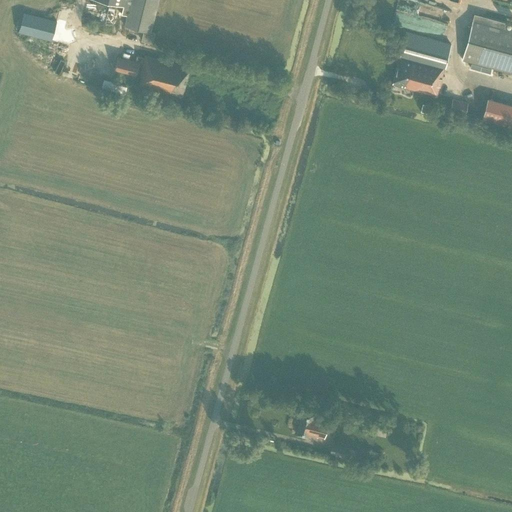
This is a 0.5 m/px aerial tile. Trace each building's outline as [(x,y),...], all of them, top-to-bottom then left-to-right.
[(99,0),(122,6),(120,14),(127,16),(124,25),(135,28),(133,38),(141,41),(152,43),(155,33),(151,32),(158,0),(99,0)] [(114,8),(108,7),(103,24),(109,26),(114,8)] [(52,41),(57,21),(23,12),(18,32),(30,35),(27,47),(38,50),(35,61),(45,64),(48,53),(52,41)] [(511,28),(473,19),(462,60),(511,72),(511,28)] [(439,87),(451,44),(406,32),(392,83),(435,95),(437,87),(439,87)] [(139,85),(182,96),(190,67),(145,55),(144,58),(137,56),(135,61),(118,57),(114,69),(136,75),(139,63),(143,64),(140,76),(141,76),(139,85)] [(127,84),(102,77),(99,87),(124,94),(127,84)] [(511,104),(486,97),(480,121),(511,129),(511,104)] [(463,114),(467,103),(452,99),(449,110),(463,114)] [(324,437),(328,422),(311,418),(312,414),(303,411),(297,434),(310,438),(311,434),(317,436),(317,435),(324,437)] [(356,448),(346,446),(332,443),(330,453),(343,457),(354,459),(356,448)] [(379,452),(363,449),(361,458),(377,462),(379,452)]
